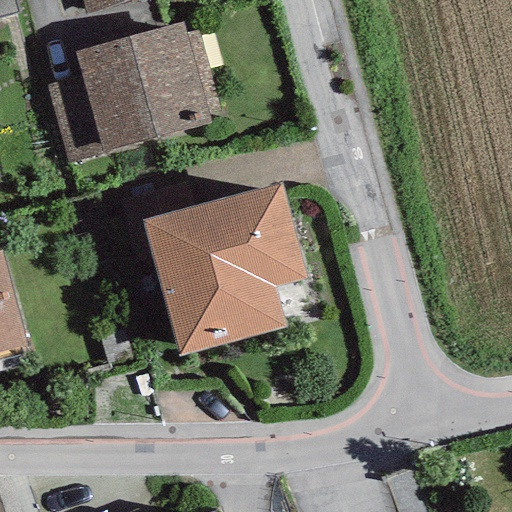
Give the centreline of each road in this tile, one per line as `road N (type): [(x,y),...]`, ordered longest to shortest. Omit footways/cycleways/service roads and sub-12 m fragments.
road 1 (residential): [(428,427),(308,0)]
road 2 (residential): [(0,452),(239,454),(428,427)]
